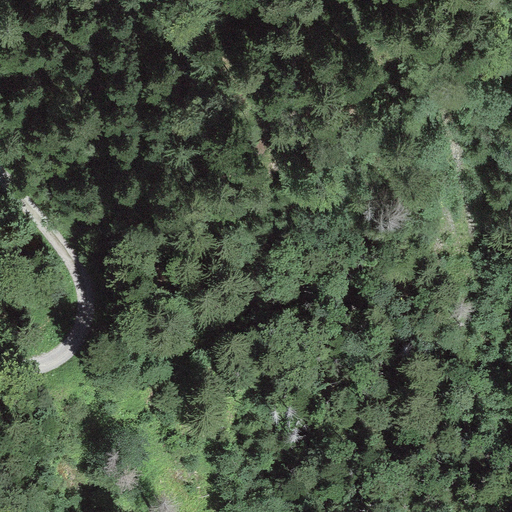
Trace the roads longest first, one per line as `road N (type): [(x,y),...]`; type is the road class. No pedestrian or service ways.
road 1 (track): [(90,265),(85,337),(42,370),(0,368)]
road 2 (track): [(0,150),(90,265)]
